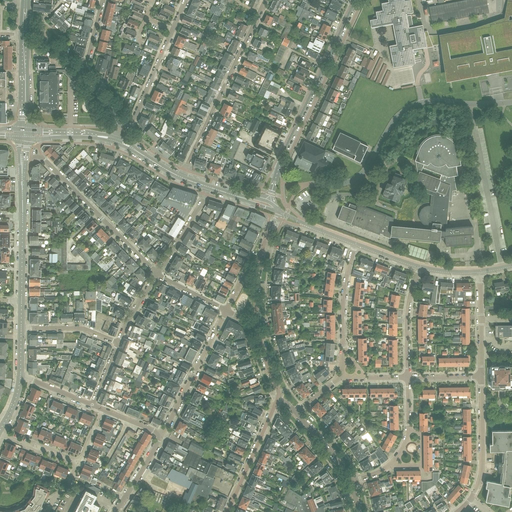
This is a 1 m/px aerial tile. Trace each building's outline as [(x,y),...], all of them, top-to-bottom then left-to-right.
[(46,4),(46,0),(34,0),(33,11),(45,13),(46,4)] [(46,0),(46,4),(45,13),(45,12),(51,13),(51,11),(52,11),(56,5),(51,5),(51,0),(46,0)] [(137,6),(138,3),(132,0),(131,3),(132,4),(130,9),(133,10),(132,11),(135,12),(135,11),(141,14),(142,14),(144,9),(137,6)] [(168,3),(161,0),(160,3),(166,5),(163,10),(170,13),(170,14),(173,15),(175,9),(167,6),(168,3)] [(256,9),(259,3),(251,0),(246,0),(250,2),(249,5),(256,9)] [(338,12),(340,7),(325,0),(321,0),(321,1),(330,5),(329,7),(338,12)] [(426,47),(427,47),(441,44),(443,60),(446,60),(448,69),(449,78),(485,72),(495,70),(498,69),(498,71),(511,68),(511,19),(490,24),(490,26),(485,27),(439,36),(428,36),(427,32),(425,32),(424,32),(423,25),(408,28),(408,26),(413,25),(411,15),(406,16),(406,14),(413,12),(410,0),(388,0),(388,2),(381,3),(383,10),(376,12),(376,16),(375,16),(373,18),(374,19),(370,20),(371,28),(392,24),(393,24),(396,44),(389,46),(393,67),(412,64),(415,63),(414,57),(414,56),(413,49),(426,47)] [(486,0),(466,0),(429,7),(430,15),(432,24),(489,13),(486,0)] [(117,4),(113,3),(108,2),(107,7),(119,10),(122,10),(123,8),(117,6),(117,4)] [(277,11),(279,7),(272,4),(269,9),(278,14),(279,12),(277,11)] [(87,11),(83,10),(83,7),(77,5),(76,9),(80,10),(79,12),(86,14),(85,16),(88,17),(93,18),(94,14),(90,12),(86,11),(87,11)] [(198,8),(196,7),(191,5),(190,5),(189,7),(190,8),(189,10),(200,15),(204,16),(205,14),(197,10),(198,8)] [(223,10),(219,8),(213,5),(212,8),(209,7),(207,11),(217,15),(220,16),(223,10)] [(322,10),(336,17),(338,13),(328,8),(327,10),(319,6),(318,9),(322,10)] [(59,12),(59,11),(60,10),(59,8),(57,10),(54,13),(54,14),(53,15),(50,19),(51,20),(51,21),(51,22),(53,24),(54,24),(54,23),(59,18),(62,15),(59,12)] [(307,21),(310,15),(312,12),(304,8),(300,17),(307,21)] [(163,10),(161,9),(159,14),(156,12),(154,16),(161,19),(162,16),(168,19),(170,14),(170,13),(163,10)] [(336,17),(322,10),(318,9),(317,11),(321,12),(325,15),(324,17),(333,21),(336,17)] [(204,16),(200,15),(189,10),(188,12),(187,12),(187,14),(186,15),(191,17),(193,18),(194,18),(196,15),(199,17),(203,19),(204,16)] [(144,15),(142,14),(141,14),(135,11),(135,12),(132,17),(129,15),(128,19),(130,19),(134,21),(135,18),(141,21),(144,15)] [(59,28),(64,23),(62,21),(63,19),(62,18),(64,16),(63,14),(62,15),(59,18),(54,23),(59,28)] [(274,15),(273,18),(267,15),(264,22),(268,24),(271,25),(273,21),(276,22),(279,18),(274,15)] [(84,22),(79,21),(77,21),(78,16),(75,16),(74,22),(91,26),(93,20),(85,18),(84,22)] [(104,16),(102,23),(103,24),(107,25),(106,29),(112,31),(117,32),(117,30),(118,27),(116,26),(116,24),(115,24),(115,23),(111,22),(111,19),(114,20),(114,21),(116,21),(116,19),(104,16)] [(191,19),(189,18),(184,16),(181,22),(189,25),(191,21),(198,25),(199,22),(192,19),(191,19)] [(283,20),(279,18),(276,22),(284,26),(286,28),(282,35),(287,38),(293,25),(283,20)] [(139,23),(134,21),(130,19),(127,25),(124,23),(123,26),(125,27),(127,28),(129,29),(130,26),(136,29),(139,23)] [(322,26),(318,23),(319,22),(313,19),(311,23),(316,26),(329,32),(331,27),(323,23),(322,26)] [(71,25),(69,23),(68,22),(66,25),(64,23),(59,28),(64,32),(71,25)] [(90,32),(91,26),(74,22),(73,24),(83,26),(82,30),(90,32)] [(242,38),(245,32),(232,26),(228,24),(226,23),(224,23),(223,25),(223,26),(227,28),(226,29),(229,30),(229,29),(231,30),(231,28),(236,31),(235,35),(228,32),(227,34),(233,38),(238,40),(240,37),(242,38)] [(240,23),(238,27),(233,24),(232,26),(245,32),(248,26),(240,23)] [(180,33),(185,35),(191,37),(192,35),(196,36),(198,32),(191,29),(191,30),(187,28),(187,26),(184,25),(183,27),(180,33)] [(326,36),(329,32),(316,26),(314,30),(326,36)] [(125,33),(123,32),(122,31),(121,35),(120,37),(126,40),(127,38),(128,35),(134,38),(136,32),(129,29),(127,28),(125,33)] [(268,31),(265,30),(261,28),(258,34),(265,37),(266,34),(270,36),(272,33),(268,31)] [(304,31),(301,29),(300,31),(299,33),(307,38),(308,37),(310,34),(304,31)] [(80,36),(83,37),(88,38),(90,32),(82,30),(81,34),(76,33),(75,35),(80,36)] [(150,34),(148,40),(150,41),(150,40),(157,43),(158,42),(159,43),(161,40),(159,39),(160,38),(154,35),(155,32),(149,30),(147,33),(150,34)] [(324,41),(326,36),(314,30),(313,32),(314,33),(313,35),(317,37),(324,41)] [(88,39),(83,38),(69,34),(68,40),(76,43),(75,48),(76,48),(76,49),(77,49),(76,51),(82,57),(84,57),(84,56),(88,39)] [(108,38),(109,36),(102,34),(100,39),(110,41),(109,42),(114,43),(115,41),(110,39),(108,38)] [(186,39),(183,37),(179,35),(177,40),(189,46),(195,49),(197,46),(191,43),(190,44),(185,41),(186,39)] [(310,41),(321,47),(324,42),(312,36),(311,38),(312,38),(310,41)] [(224,41),(219,39),(214,37),(213,39),(224,44),(229,46),(227,50),(235,54),(238,48),(224,41)] [(220,37),(219,39),(224,41),(238,48),(240,42),(233,38),(231,42),(225,39),(220,37)] [(287,47),(290,40),(285,37),(283,40),(281,44),(287,47)] [(150,41),(148,40),(148,39),(145,44),(144,48),(150,50),(151,47),(157,50),(160,44),(157,43),(150,40),(150,41)] [(261,41),(260,41),(256,39),(252,45),(259,49),(261,43),(264,44),(266,41),(262,39),(261,41)] [(195,49),(189,46),(177,40),(175,45),(182,48),(183,45),(195,51),(195,49)] [(319,52),(321,47),(310,41),(308,47),(319,52)] [(138,58),(139,55),(141,50),(138,49),(140,46),(133,43),(132,46),(126,44),(123,51),(132,55),(133,52),(136,54),(135,56),(138,58)] [(315,60),(318,54),(299,44),(298,46),(310,52),(308,56),(315,60)] [(105,50),(106,48),(99,46),(97,50),(105,52),(104,54),(111,56),(112,52),(105,50)] [(180,50),(178,49),(174,47),(171,53),(177,56),(180,50)] [(360,56),(355,54),(356,51),(353,50),(354,49),(349,47),(348,50),(348,49),(346,52),(347,52),(347,53),(356,57),(359,59),(360,56)] [(226,52),(224,56),(214,50),(213,53),(216,54),(219,55),(231,61),(234,56),(226,52)] [(257,54),(254,53),(250,51),(249,52),(248,53),(248,54),(247,57),(251,59),(254,60),(256,56),(261,59),(268,62),(269,59),(257,54)] [(377,52),(365,77),(368,79),(380,53),(377,52)] [(354,62),(356,57),(347,53),(346,55),(345,54),(344,57),(345,57),(344,58),(354,62)] [(106,69),(109,60),(111,56),(105,54),(103,59),(99,57),(97,64),(96,69),(105,72),(106,69)] [(229,67),(231,61),(219,55),(216,54),(215,56),(222,60),(221,63),(229,67)] [(306,69),(308,70),(311,64),(307,62),(308,60),(300,56),(298,61),(301,62),(300,65),(300,66),(306,69)] [(178,58),(177,60),(170,57),(167,62),(175,65),(179,67),(180,67),(183,60),(178,58)] [(111,58),(109,65),(112,66),(109,76),(116,78),(119,67),(115,66),(117,59),(111,58)] [(354,62),(344,58),(343,59),(342,61),(342,62),(342,63),(349,66),(350,65),(351,66),(354,65),(355,66),(356,63),(354,62)] [(380,58),(370,80),(373,81),(383,59),(380,58)] [(37,59),(37,64),(37,69),(47,69),(47,64),(49,64),(49,59),(37,59)] [(152,65),(150,64),(149,63),(150,61),(146,59),(144,62),(142,68),(149,71),(152,65)] [(252,63),(250,62),(245,59),(243,65),(250,68),(251,65),(257,68),(258,66),(252,63)] [(366,63),(365,62),(363,66),(369,69),(373,62),(368,59),(366,63)] [(179,67),(175,65),(167,62),(165,67),(173,70),(171,73),(178,76),(181,70),(178,69),(179,67)] [(220,64),(219,67),(210,63),(209,66),(226,73),(228,68),(220,64)] [(384,64),(375,82),(379,84),(387,65),(384,64)] [(300,66),(300,65),(299,65),(295,73),(296,73),(298,74),(304,77),(306,78),(309,72),(305,71),(306,69),(300,66)] [(340,70),(347,73),(349,68),(342,65),(342,66),(341,66),(340,68),(340,70)] [(215,75),(223,79),(226,73),(209,66),(208,67),(217,71),(215,75)] [(248,70),(246,69),(242,67),(239,73),(253,79),(254,76),(247,73),(248,70)] [(147,77),(149,71),(142,68),(139,74),(138,76),(142,78),(143,75),(147,77)] [(58,69),(56,69),(56,70),(50,70),(48,73),(41,73),(40,109),(44,109),(44,112),(51,112),(56,112),(56,109),(59,109),(59,93),(59,91),(60,91),(60,89),(59,89),(59,75),(59,73),(59,72),(64,72),(73,82),(75,80),(65,69),(58,69)] [(272,80),(275,73),(271,70),(269,73),(266,78),(271,81),(272,80)] [(345,78),(347,73),(340,70),(339,72),(338,71),(337,74),(338,74),(337,75),(345,78)] [(388,70),(381,85),(384,87),(391,72),(388,70)] [(125,89),(127,85),(130,86),(135,74),(128,71),(125,78),(122,77),(120,82),(118,86),(125,89)] [(170,74),(170,75),(163,72),(161,77),(160,79),(167,83),(169,78),(174,80),(176,77),(170,74)] [(215,76),(213,79),(200,73),(199,75),(200,75),(220,85),(222,79),(215,76)] [(298,74),(296,73),(295,76),(291,75),(289,79),(297,83),(298,81),(302,83),(304,77),(298,74)] [(220,85),(200,75),(199,76),(199,77),(211,83),(209,87),(217,90),(220,85)] [(245,78),(242,77),(238,75),(235,81),(242,84),(241,86),(248,89),(250,84),(243,81),(245,78)] [(334,82),(342,85),(344,80),(336,77),(336,78),(335,77),(334,80),(335,80),(334,82)] [(270,84),(271,81),(266,78),(262,86),(268,89),(270,84)] [(167,83),(160,79),(159,82),(156,87),(163,90),(163,91),(170,94),(171,91),(170,90),(168,89),(169,87),(166,85),(167,83)] [(288,80),(288,82),(287,83),(290,85),(294,87),(293,90),(299,93),(301,90),(300,89),(301,88),(298,86),(299,85),(291,82),(288,80)] [(132,90),(130,95),(137,98),(138,93),(140,88),(137,87),(139,85),(133,82),(132,85),(133,86),(132,90)] [(339,90),(342,85),(334,82),(333,83),(332,85),(332,86),(332,87),(339,90)] [(235,93),(242,96),(243,94),(238,91),(241,86),(234,83),(231,88),(236,91),(235,93)] [(268,89),(267,90),(278,95),(281,89),(270,84),(268,89)] [(198,87),(198,88),(195,86),(195,87),(193,86),(193,88),(197,90),(214,98),(217,91),(210,88),(208,92),(198,87)] [(267,90),(268,89),(262,86),(258,94),(267,98),(268,95),(265,94),(267,90)] [(329,93),(336,97),(338,92),(331,88),(330,89),(329,91),(329,92),(329,93)] [(163,93),(160,92),(155,90),(153,95),(165,100),(165,98),(162,96),(163,93)] [(206,97),(204,101),(211,104),(214,98),(197,90),(196,92),(206,97)] [(245,98),(235,93),(230,91),(227,98),(234,101),(235,98),(243,102),(245,98)] [(334,102),(336,97),(329,93),(328,95),(327,95),(326,97),(327,97),(326,98),(334,102)] [(165,100),(153,95),(151,99),(155,101),(155,102),(161,105),(162,104),(163,103),(167,105),(168,101),(167,101),(165,100)] [(295,103),(287,100),(287,99),(280,96),(278,99),(281,100),(280,104),(284,106),(292,109),(295,103)] [(323,105),(330,109),(333,104),(325,100),(325,101),(324,101),(323,103),(324,103),(323,105)] [(160,107),(152,103),(147,101),(145,107),(149,109),(152,110),(153,107),(159,110),(160,107)] [(210,106),(203,102),(199,101),(197,107),(200,108),(207,112),(210,106)] [(6,112),(6,102),(0,102),(0,122),(6,122),(6,119),(8,119),(8,112),(6,112)] [(233,105),(242,110),(244,106),(235,102),(233,105)] [(233,105),(232,107),(225,103),(222,108),(230,112),(232,109),(243,114),(244,111),(242,110),(233,105)] [(328,114),(330,109),(323,105),(322,107),(321,107),(320,109),(321,109),(321,110),(328,114)] [(292,109),(284,106),(283,109),(275,106),(272,110),(284,115),(285,114),(289,116),(292,109)] [(204,118),(207,112),(200,108),(198,111),(195,109),(193,112),(197,114),(204,118)] [(230,112),(222,108),(220,113),(228,117),(227,118),(232,120),(233,117),(231,116),(233,113),(230,112)] [(284,117),(279,115),(271,111),(270,115),(277,118),(276,121),(278,122),(285,125),(286,122),(285,122),(286,120),(283,118),(284,117)] [(317,117),(325,121),(327,115),(320,112),(319,113),(318,115),(317,117)] [(150,118),(152,115),(152,114),(150,114),(148,117),(146,116),(146,118),(143,117),(144,115),(141,114),(138,121),(138,123),(143,129),(144,129),(145,126),(146,126),(147,124),(150,118)] [(203,120),(199,118),(196,116),(196,117),(192,115),(191,118),(194,119),(193,122),(201,126),(203,120)] [(224,118),(221,117),(217,115),(214,120),(225,125),(226,124),(222,122),(224,118)] [(263,120),(256,117),(249,130),(255,133),(255,131),(260,122),(262,123),(263,120)] [(322,125),(325,121),(317,117),(317,119),(316,118),(315,121),(315,122),(322,125)] [(232,126),(226,124),(225,125),(214,120),(211,126),(219,129),(221,125),(230,130),(232,126)] [(198,131),(201,126),(193,122),(192,125),(188,123),(187,126),(190,128),(198,131)] [(254,146),(270,154),(276,144),(277,141),(282,130),(276,127),(275,129),(271,127),(272,125),(266,122),(260,133),(260,134),(259,135),(254,146)] [(311,128),(318,132),(321,127),(313,123),(313,124),(312,124),(311,126),(312,126),(311,128)] [(151,137),(157,130),(152,126),(146,132),(151,137)] [(188,134),(183,132),(175,128),(174,130),(176,131),(194,139),(197,133),(190,130),(188,134)] [(218,131),(215,130),(210,128),(208,133),(215,136),(216,134),(221,136),(222,134),(217,131),(218,131)] [(316,137),(318,132),(311,128),(311,129),(310,129),(309,131),(309,133),(316,137)] [(157,130),(151,137),(156,141),(159,137),(160,137),(161,135),(157,130)] [(191,145),(194,139),(176,131),(175,133),(186,138),(184,142),(191,145)] [(332,150),(360,163),(363,157),(368,146),(360,143),(360,142),(340,132),(334,145),(334,146),(332,150)] [(223,140),(215,136),(208,133),(206,138),(213,141),(214,139),(222,142),(223,140)] [(319,138),(316,137),(309,133),(308,134),(306,136),(307,136),(306,138),(316,143),(319,138)] [(165,150),(175,138),(168,135),(165,134),(163,137),(166,139),(167,139),(168,138),(169,139),(165,143),(163,142),(160,146),(160,147),(160,148),(161,149),(162,149),(163,148),(163,149),(165,150)] [(473,231),(473,226),(446,228),(447,211),(448,201),(452,201),(453,190),(456,189),(454,176),(458,176),(456,166),(461,165),(459,152),(458,150),(458,149),(457,148),(457,147),(456,145),(455,144),(454,143),(454,142),(453,141),(452,140),(451,140),(449,139),(448,138),(447,138),(446,137),(445,137),(443,136),(442,136),(441,136),(439,136),(438,136),(437,136),(435,136),(434,136),(433,136),(431,137),(430,137),(429,138),(428,139),(427,139),(426,140),(425,141),(424,142),(423,143),(422,144),(421,145),(420,146),(420,147),(419,149),(417,155),(415,161),(421,163),(419,166),(422,168),(441,175),(440,179),(420,172),(415,184),(427,188),(425,192),(431,194),(430,206),(428,206),(424,207),(421,209),(419,213),(419,217),(420,221),(423,224),(426,226),(428,226),(429,225),(432,225),(432,228),(431,228),(431,230),(392,226),(393,218),(387,216),(387,215),(358,204),(357,207),(350,204),(350,203),(348,207),(342,205),(337,218),(380,235),(380,233),(383,234),(383,235),(390,238),(391,236),(432,240),(439,240),(440,237),(441,237),(441,239),(443,239),(444,237),(445,237),(446,245),(471,243),(471,234),(473,234),(473,231)] [(175,150),(172,148),(179,140),(175,138),(165,150),(168,153),(168,152),(171,155),(175,150)] [(212,143),(213,141),(206,138),(203,143),(208,145),(211,146),(215,148),(217,146),(212,143)] [(233,146),(231,149),(228,157),(233,160),(241,142),(236,140),(233,146)] [(326,149),(325,151),(304,142),(298,155),(300,156),(299,158),(297,157),(294,165),(309,172),(310,171),(317,174),(320,168),(326,171),(330,162),(331,163),(333,159),(336,154),(326,150),(326,149)] [(191,146),(186,144),(184,147),(182,145),(176,158),(182,161),(183,160),(184,160),(187,155),(191,146)] [(42,147),(41,149),(42,151),(44,153),(48,157),(60,145),(44,145),(42,147)] [(60,145),(48,157),(53,161),(59,155),(56,152),(58,150),(59,150),(62,147),(60,145)] [(207,148),(202,145),(200,150),(204,151),(203,154),(200,154),(199,156),(198,159),(196,159),(195,163),(194,163),(193,165),(195,167),(196,168),(197,167),(199,168),(204,151),(206,152),(208,148),(207,148)] [(204,151),(199,168),(201,168),(201,169),(203,170),(203,169),(204,169),(208,159),(205,158),(207,153),(211,154),(212,150),(208,148),(206,152),(204,151)] [(6,167),(9,152),(9,151),(7,151),(6,151),(5,150),(3,150),(2,150),(1,150),(0,149),(0,175),(8,176),(8,169),(4,169),(4,167),(6,167)] [(84,159),(85,157),(88,154),(84,150),(80,153),(83,156),(82,157),(84,159)] [(254,151),(252,155),(248,154),(246,158),(250,160),(248,164),(263,171),(269,158),(254,151)] [(105,164),(106,162),(108,155),(101,153),(99,160),(103,161),(102,163),(105,164)] [(88,154),(85,157),(90,163),(93,160),(88,154)] [(59,168),(63,165),(65,162),(68,159),(64,155),(61,157),(60,157),(55,163),(59,168)] [(108,155),(106,162),(113,164),(115,157),(108,155)] [(217,162),(219,156),(216,155),(214,164),(211,163),(209,170),(209,171),(210,171),(211,172),(212,171),(214,172),(217,162)] [(223,156),(222,158),(220,163),(217,162),(214,172),(216,173),(218,174),(218,173),(219,174),(221,167),(223,168),(226,157),(223,156)] [(66,175),(70,172),(79,162),(77,160),(74,163),(72,165),(71,163),(62,171),(66,175)] [(120,172),(125,162),(124,162),(124,161),(121,160),(120,160),(117,166),(120,168),(117,172),(119,173),(120,172)] [(229,176),(233,160),(232,163),(230,163),(230,165),(227,165),(226,167),(223,175),(224,175),(225,176),(226,176),(227,176),(229,176)] [(125,162),(120,172),(119,173),(122,175),(123,172),(126,174),(128,170),(130,165),(129,165),(130,164),(127,163),(125,162)] [(31,174),(40,174),(40,175),(44,175),(48,171),(41,163),(32,166),(31,168),(31,174)] [(106,172),(108,174),(111,176),(115,165),(112,164),(109,172),(106,170),(106,172)] [(81,171),(85,167),(83,165),(78,170),(76,169),(74,171),(73,170),(67,176),(72,181),(81,171)] [(129,184),(137,169),(136,169),(136,168),(134,166),(133,167),(129,173),(131,174),(126,182),(128,183),(129,184)] [(97,180),(104,173),(98,167),(93,171),(95,173),(92,176),(97,180)] [(261,175),(261,173),(248,167),(245,174),(246,174),(246,175),(259,181),(261,175)] [(77,186),(80,183),(87,176),(91,172),(88,169),(84,174),(81,171),(72,181),(77,186)] [(137,181),(139,177),(142,173),(141,172),(142,171),(139,170),(137,169),(129,184),(130,185),(132,182),(134,179),(137,181)] [(242,181),(245,175),(239,173),(238,174),(237,177),(236,179),(242,181)] [(406,181),(406,180),(402,179),(400,178),(401,175),(395,173),(394,176),(392,182),(393,183),(393,184),(391,185),(387,183),(383,196),(398,202),(401,193),(403,192),(404,191),(404,189),(404,188),(405,184),(406,184),(406,183),(406,181)] [(141,188),(148,177),(147,176),(147,175),(145,174),(144,174),(141,178),(140,180),(142,181),(140,185),(142,186),(141,188)] [(256,186),(259,181),(246,175),(246,176),(247,176),(244,182),(254,187),(256,186)] [(54,187),(55,185),(59,182),(54,177),(49,182),(48,182),(48,186),(51,184),(53,187),(54,187)] [(149,186),(150,184),(153,180),(152,179),(150,177),(150,178),(148,177),(141,188),(143,189),(147,184),(149,186)] [(85,179),(77,187),(82,191),(90,184),(85,179)] [(156,190),(160,183),(156,181),(152,187),(149,192),(151,193),(152,191),(155,192),(156,190)] [(158,197),(165,186),(160,183),(156,190),(159,191),(156,196),(158,197)] [(54,201),(65,189),(64,188),(64,187),(63,186),(62,186),(61,185),(56,191),(58,192),(54,196),(55,197),(53,199),(53,200),(54,201)] [(164,198),(166,193),(169,189),(165,186),(158,197),(160,199),(161,196),(164,198)] [(165,198),(167,200),(168,198),(169,198),(169,197),(194,205),(197,201),(198,195),(172,186),(165,198)] [(89,199),(93,195),(99,189),(97,187),(93,191),(90,189),(85,194),(89,199)] [(64,198),(66,197),(69,193),(69,192),(68,191),(67,191),(65,189),(54,201),(55,203),(62,197),(64,198)] [(96,202),(106,192),(104,190),(102,192),(100,190),(98,192),(98,193),(96,195),(92,198),(93,199),(92,199),(94,201),(95,201),(96,202)] [(48,191),(45,191),(44,197),(43,197),(43,194),(32,193),(32,194),(31,194),(31,199),(49,200),(53,200),(53,199),(50,194),(48,192),(48,191)] [(100,206),(103,202),(105,200),(104,198),(108,195),(106,192),(96,202),(97,203),(99,206),(99,205),(100,206)] [(105,211),(119,197),(117,194),(111,200),(110,199),(101,207),(102,208),(101,208),(103,210),(104,210),(105,211)] [(137,194),(135,198),(140,202),(140,203),(143,198),(137,194)] [(68,206),(70,204),(74,201),(73,200),(72,199),(70,197),(64,202),(64,201),(58,208),(58,209),(59,211),(66,204),(68,206)] [(114,205),(117,203),(121,199),(119,197),(105,211),(106,212),(105,212),(107,214),(108,214),(116,207),(114,205)] [(54,201),(53,200),(49,200),(31,199),(31,205),(32,205),(32,206),(41,206),(41,203),(46,203),(46,209),(54,209),(58,209),(58,208),(55,203),(54,201)] [(214,209),(216,202),(209,200),(207,206),(206,206),(203,209),(206,211),(209,207),(214,209)] [(73,211),(75,209),(79,206),(78,205),(77,204),(75,202),(70,207),(69,207),(65,211),(67,213),(71,209),(73,211)] [(220,211),(221,209),(223,204),(216,202),(214,209),(217,210),(215,217),(217,218),(220,211)] [(231,217),(236,207),(227,203),(222,213),(215,226),(224,231),(228,223),(231,217)] [(126,207),(125,205),(117,212),(115,210),(110,216),(112,218),(111,218),(113,220),(120,213),(126,207)] [(156,211),(161,213),(164,216),(168,210),(163,206),(160,205),(157,209),(156,211)] [(78,217),(80,215),(84,211),(83,211),(84,210),(83,209),(82,209),(80,207),(66,221),(68,224),(77,215),(78,217)] [(125,215),(123,214),(128,209),(126,207),(120,213),(113,220),(115,222),(115,221),(117,223),(121,219),(125,215)] [(266,218),(261,215),(258,214),(238,207),(234,215),(250,221),(261,226),(266,218)] [(159,216),(161,213),(156,211),(154,214),(152,217),(155,219),(158,215),(159,216)] [(81,226),(86,221),(90,217),(89,217),(90,216),(88,214),(87,215),(85,213),(76,222),(79,224),(81,226)] [(135,220),(134,219),(132,217),(130,219),(121,228),(123,230),(124,230),(125,231),(130,226),(129,224),(132,221),(133,222),(135,220)] [(178,217),(176,217),(175,218),(174,217),(172,220),(182,227),(185,221),(178,217)] [(121,228),(130,219),(128,218),(126,221),(124,219),(118,224),(120,226),(119,226),(121,228)] [(212,226),(204,221),(200,218),(197,223),(204,227),(205,225),(210,228),(212,226)] [(91,231),(94,228),(97,225),(97,224),(98,223),(95,220),(94,221),(93,220),(81,232),(83,234),(87,231),(90,233),(91,232),(91,231)] [(178,233),(182,227),(172,220),(170,223),(174,225),(171,229),(178,233)] [(261,227),(257,225),(252,222),(247,220),(246,221),(245,221),(245,222),(250,225),(249,227),(259,231),(261,227)] [(202,228),(199,226),(195,223),(191,229),(199,233),(200,231),(205,234),(207,230),(202,227),(202,228)] [(141,232),(139,231),(144,226),(142,224),(139,226),(129,236),(131,238),(132,238),(133,239),(141,232)] [(225,229),(235,234),(230,232),(233,226),(232,226),(229,224),(228,224),(225,229)] [(129,236),(139,226),(138,225),(135,227),(133,225),(126,232),(128,234),(128,235),(129,236)] [(171,229),(168,226),(165,231),(175,237),(178,233),(171,229)] [(97,241),(98,239),(105,232),(101,228),(98,231),(95,229),(88,236),(91,239),(92,237),(97,241)] [(258,233),(254,231),(249,228),(248,232),(242,229),(241,231),(255,238),(258,233)] [(231,243),(235,234),(225,229),(221,237),(231,243)] [(171,239),(166,236),(164,235),(165,234),(159,230),(157,233),(163,236),(161,239),(168,243),(169,243),(170,241),(169,241),(171,239)] [(291,239),(293,232),(287,230),(286,233),(284,232),(281,238),(290,241),(291,239)] [(189,231),(186,237),(197,244),(198,242),(196,240),(196,237),(196,236),(189,231)] [(253,243),(255,238),(241,231),(241,233),(246,235),(244,238),(248,241),(253,243)] [(98,245),(103,240),(105,242),(110,237),(105,232),(98,239),(97,241),(95,242),(98,245)] [(296,241),(297,239),(299,234),(293,232),(291,239),(294,240),(292,246),(295,248),(297,242),(296,241)] [(142,248),(153,237),(151,235),(145,241),(143,239),(138,244),(139,245),(138,245),(140,247),(141,247),(142,248)] [(303,250),(307,237),(302,235),(300,240),(299,243),(297,242),(295,248),(294,251),(296,252),(297,251),(299,245),(303,247),(302,250),(303,250)] [(151,246),(149,244),(156,238),(153,237),(142,248),(143,249),(142,249),(144,251),(145,251),(151,246)] [(196,246),(197,244),(186,237),(182,242),(189,247),(191,243),(196,246)] [(311,245),(312,244),(313,240),(307,237),(303,250),(306,251),(308,245),(311,246),(310,248),(309,247),(308,251),(310,252),(313,246),(311,245)] [(9,243),(9,240),(0,239),(0,247),(4,247),(9,247),(9,246),(10,246),(10,243),(9,243)] [(250,250),(252,244),(242,239),(239,244),(250,250)] [(108,254),(117,244),(116,243),(114,241),(113,241),(108,246),(110,248),(106,252),(108,254)] [(320,250),(323,243),(317,241),(315,246),(313,252),(316,253),(317,249),(320,250)] [(326,252),(327,250),(329,245),(323,243),(320,250),(318,256),(321,257),(323,251),(326,252)] [(115,253),(117,252),(121,248),(120,248),(120,247),(119,245),(118,246),(117,244),(108,254),(110,255),(114,252),(115,253)] [(188,249),(185,247),(181,244),(177,251),(184,255),(183,256),(190,260),(192,257),(187,254),(186,252),(188,249)] [(248,252),(242,249),(242,248),(234,244),(232,247),(240,251),(239,254),(246,257),(248,252)] [(78,253),(82,249),(78,245),(74,249),(77,252),(78,253)] [(151,257),(160,248),(158,246),(155,250),(153,248),(147,254),(148,254),(148,255),(149,256),(150,256),(151,257)] [(332,247),(331,252),(330,255),(328,254),(327,257),(331,259),(331,260),(333,261),(338,249),(337,249),(335,248),(334,247),(334,248),(332,247)] [(61,263),(61,260),(61,250),(61,248),(52,248),(52,250),(52,253),(49,253),(49,260),(49,263),(51,263),(57,263),(61,263)] [(155,261),(158,258),(159,257),(160,256),(159,256),(160,256),(158,254),(162,250),(160,248),(151,257),(152,258),(152,259),(154,261),(154,260),(155,261)] [(338,249),(337,249),(338,249),(333,261),(336,262),(336,261),(340,262),(339,265),(344,267),(345,261),(340,259),(343,251),(341,250),(341,249),(338,248),(338,249)] [(117,262),(126,254),(125,252),(123,250),(122,250),(117,255),(119,257),(115,260),(117,262)] [(288,252),(286,251),(279,250),(279,252),(287,255),(287,256),(279,254),(278,257),(277,256),(276,260),(288,263),(289,263),(290,258),(294,259),(294,256),(292,256),(292,255),(287,254),(288,252)] [(245,258),(241,256),(234,253),(233,255),(237,258),(236,260),(243,263),(245,258)] [(124,262),(126,261),(129,257),(129,256),(128,254),(127,255),(126,254),(117,262),(116,263),(115,265),(117,266),(123,261),(124,262)] [(183,260),(181,259),(177,256),(176,257),(174,259),(175,259),(174,261),(185,267),(186,265),(182,262),(183,260)] [(364,269),(368,260),(362,258),(361,261),(359,267),(364,269)] [(100,261),(98,264),(102,268),(106,264),(102,259),(100,261)] [(126,272),(135,263),(134,261),(132,259),(131,259),(126,264),(128,266),(124,270),(126,272)] [(284,270),(287,270),(288,267),(287,267),(288,263),(276,260),(275,264),(276,264),(276,266),(284,268),(284,270)] [(368,260),(364,269),(367,270),(368,269),(370,270),(373,262),(368,260)] [(184,270),(185,267),(174,261),(173,262),(171,264),(172,264),(171,265),(178,269),(179,267),(184,270)] [(239,270),(241,266),(239,264),(239,263),(235,261),(233,265),(228,262),(227,264),(239,270)] [(133,271),(135,270),(139,266),(138,266),(138,265),(137,263),(136,264),(135,263),(126,272),(128,274),(131,270),(133,271)] [(380,274),(383,266),(377,263),(374,271),(372,270),(369,277),(368,281),(371,282),(375,272),(380,274)] [(237,275),(239,270),(227,264),(226,266),(231,269),(229,272),(234,274),(234,273),(237,275)] [(200,273),(203,268),(198,265),(193,265),(191,269),(196,271),(198,272),(200,273)] [(386,277),(387,274),(389,268),(383,266),(380,274),(386,277)] [(177,272),(177,270),(175,269),(170,267),(169,269),(168,269),(167,272),(168,272),(167,273),(172,275),(172,276),(174,277),(174,276),(177,272)] [(135,281),(144,272),(143,271),(144,270),(142,268),(141,269),(141,268),(135,274),(137,275),(133,279),(135,281)] [(397,281),(401,272),(395,270),(392,278),(388,276),(387,278),(386,283),(389,284),(391,280),(395,281),(395,280),(397,281)] [(194,281),(195,278),(197,279),(198,278),(200,274),(200,273),(198,272),(196,271),(193,277),(189,275),(186,282),(187,282),(187,283),(188,284),(189,284),(192,285),(193,281),(194,281)] [(224,276),(221,274),(215,271),(214,273),(217,275),(226,279),(226,278),(233,282),(236,276),(226,271),(224,276)] [(145,279),(148,276),(147,275),(148,275),(146,273),(145,273),(144,272),(135,281),(131,285),(138,289),(141,285),(138,282),(141,279),(143,281),(143,280),(144,280),(145,279)] [(403,284),(404,281),(407,274),(401,272),(397,281),(398,281),(394,291),(400,293),(401,290),(399,289),(400,287),(401,284),(403,284)] [(205,277),(203,276),(200,274),(198,278),(197,279),(200,281),(196,288),(197,288),(198,289),(199,290),(200,290),(201,290),(206,282),(202,281),(205,277)] [(226,279),(217,275),(216,278),(224,282),(223,285),(230,288),(232,283),(226,280),(226,279)] [(285,277),(283,277),(273,276),(272,280),(273,280),(273,283),(282,284),(281,285),(285,285),(285,283),(284,283),(285,277)] [(110,278),(103,285),(110,288),(115,283),(110,278)] [(132,287),(131,286),(132,285),(127,282),(124,286),(129,289),(128,292),(135,296),(135,295),(135,296),(137,293),(136,293),(138,290),(137,290),(132,287)] [(224,287),(215,282),(214,285),(221,288),(219,292),(226,295),(228,292),(227,291),(229,290),(224,287)] [(462,292),(471,292),(471,287),(470,287),(470,283),(469,283),(469,282),(466,282),(466,283),(463,283),(463,290),(462,290),(462,292)] [(507,284),(504,284),(503,282),(494,283),(496,293),(501,292),(501,293),(502,293),(502,294),(503,294),(504,294),(504,293),(505,293),(505,292),(505,291),(509,290),(507,284)] [(163,294),(165,291),(167,286),(161,283),(158,290),(157,290),(154,295),(157,297),(160,292),(162,293),(158,303),(161,304),(165,295),(163,294)] [(434,287),(434,284),(423,283),(422,287),(422,289),(431,291),(431,290),(432,290),(430,303),(435,304),(435,303),(435,299),(437,290),(437,287),(434,287)] [(452,291),(453,288),(453,283),(447,283),(446,290),(446,292),(446,293),(452,293),(451,303),(454,303),(455,292),(452,291)] [(462,290),(463,290),(463,283),(456,283),(456,290),(455,290),(455,292),(454,303),(455,303),(455,307),(470,306),(470,304),(464,304),(464,302),(455,302),(455,301),(457,301),(457,297),(463,297),(462,292),(462,290)] [(167,308),(175,290),(170,287),(166,295),(170,297),(165,307),(167,308)] [(177,301),(179,298),(181,293),(175,290),(167,308),(168,309),(173,299),(177,301)] [(85,291),(85,294),(85,301),(96,301),(96,298),(96,292),(96,291),(85,291)] [(225,297),(221,295),(215,291),(213,294),(217,296),(215,299),(218,301),(222,303),(225,297)] [(104,295),(96,292),(96,298),(102,300),(109,303),(110,299),(104,296),(104,295)] [(280,296),(281,293),(271,292),(271,297),(272,297),(272,299),(281,299),(281,301),(283,301),(293,301),(289,301),(289,298),(287,298),(287,297),(285,297),(281,297),(281,296),(280,296)] [(132,300),(126,297),(118,293),(115,299),(120,302),(121,301),(128,306),(130,304),(131,303),(131,302),(131,301),(132,300)] [(182,309),(188,297),(183,294),(180,298),(179,302),(182,304),(180,308),(182,309)] [(189,307),(191,304),(193,299),(188,297),(182,309),(181,311),(179,314),(183,316),(185,311),(183,310),(186,305),(189,307)] [(195,313),(200,303),(195,300),(191,308),(194,310),(190,318),(192,320),(192,319),(194,316),(195,314),(195,313)] [(272,308),(272,312),(282,311),(281,307),(284,307),(285,306),(292,306),(293,304),(293,301),(283,301),(283,302),(282,303),(281,304),(281,303),(278,304),(278,303),(277,304),(275,304),(272,304),(273,308),(272,308)] [(161,304),(158,303),(157,302),(155,305),(150,302),(147,308),(157,312),(159,309),(163,311),(165,307),(161,304)] [(202,314),(206,306),(200,303),(195,313),(195,314),(194,316),(192,319),(197,321),(198,322),(199,320),(195,318),(198,312),(202,314)] [(82,310),(82,306),(82,304),(79,304),(79,321),(84,321),(84,316),(88,316),(88,313),(84,313),(84,310),(82,310)] [(118,307),(118,308),(112,304),(111,307),(113,308),(112,311),(122,317),(122,316),(123,317),(124,314),(125,312),(121,309),(118,307)] [(205,322),(208,316),(208,317),(212,309),(207,306),(203,314),(206,316),(203,321),(199,319),(199,320),(198,322),(204,325),(205,322)] [(156,313),(155,312),(148,309),(147,311),(146,310),(146,312),(145,312),(144,314),(144,315),(151,318),(152,316),(155,317),(156,313)] [(211,318),(214,319),(218,312),(212,309),(208,317),(208,316),(205,322),(204,325),(210,328),(211,325),(208,323),(211,318)] [(30,323),(38,323),(41,323),(43,323),(44,323),(48,323),(48,318),(44,318),(44,313),(40,313),(41,311),(38,311),(37,313),(30,313),(30,319),(30,323)] [(289,314),(287,314),(287,311),(282,311),(272,312),(273,316),(274,316),(274,319),(283,318),(289,317),(289,316),(289,314)] [(142,316),(141,317),(139,315),(135,321),(140,324),(139,326),(147,330),(148,328),(145,326),(148,322),(149,322),(151,319),(142,316)] [(274,326),(284,325),(287,324),(286,320),(293,319),(292,317),(289,317),(283,318),(274,319),(274,322),(273,322),(274,326)] [(234,333),(242,328),(240,326),(235,323),(229,320),(219,340),(223,342),(225,339),(230,333),(230,331),(234,333)] [(210,328),(204,325),(198,322),(197,321),(194,328),(199,330),(206,334),(210,328)] [(112,326),(109,333),(109,334),(115,336),(121,323),(118,322),(116,327),(112,326)] [(142,332),(143,329),(130,324),(128,329),(135,332),(140,334),(141,332),(142,332)] [(287,328),(284,329),(284,325),(274,326),(274,330),(275,330),(276,334),(285,333),(288,332),(288,334),(296,333),(296,332),(296,329),(292,330),(292,329),(288,331),(287,328)] [(511,325),(495,326),(495,336),(495,337),(511,337),(511,336),(511,325)] [(236,338),(240,338),(245,337),(244,331),(242,328),(234,333),(235,334),(236,338)] [(134,335),(135,332),(128,329),(126,334),(137,339),(138,337),(134,335)] [(205,336),(198,332),(197,334),(192,332),(191,334),(195,336),(195,338),(202,341),(202,342),(205,336)] [(287,343),(286,338),(297,335),(296,333),(288,334),(285,335),(285,337),(277,339),(278,341),(277,341),(278,345),(287,343)] [(103,348),(92,343),(93,340),(88,338),(86,344),(110,353),(112,348),(105,345),(103,348)] [(136,343),(129,340),(124,338),(122,343),(130,346),(137,349),(138,346),(135,345),(136,343)] [(201,344),(199,343),(193,339),(191,343),(188,341),(187,342),(183,340),(182,342),(191,346),(198,349),(201,344)] [(246,340),(245,340),(245,339),(237,341),(238,346),(232,347),(233,348),(230,349),(230,352),(238,349),(238,348),(241,347),(246,346),(245,343),(246,342),(246,340)] [(110,353),(86,344),(79,341),(78,343),(76,347),(79,349),(81,350),(82,346),(90,349),(89,353),(92,354),(93,350),(101,354),(100,356),(107,359),(110,353)] [(280,349),(280,351),(288,349),(289,350),(292,350),(296,348),(295,345),(293,346),(292,341),(287,343),(278,345),(279,349),(280,349)] [(129,349),(130,346),(122,343),(120,348),(128,352),(127,353),(135,356),(136,354),(132,352),(132,351),(129,349)] [(150,350),(151,347),(144,344),(143,347),(146,349),(145,352),(148,353),(150,350)] [(198,351),(190,347),(184,344),(181,350),(195,357),(198,351)] [(225,347),(223,346),(218,344),(216,347),(215,347),(215,349),(215,350),(223,354),(224,351),(226,351),(230,353),(230,352),(230,349),(230,347),(226,345),(225,347)] [(181,350),(179,352),(166,345),(163,351),(176,358),(178,356),(192,363),(195,357),(181,350)] [(294,365),(300,363),(299,361),(295,362),(294,360),(295,360),(296,359),(293,352),(297,351),(296,348),(292,350),(289,350),(289,352),(286,353),(281,354),(282,356),(281,357),(284,364),(285,364),(285,366),(293,364),(294,365)] [(242,350),(239,351),(238,349),(230,352),(230,353),(229,357),(240,355),(241,358),(244,357),(249,356),(248,356),(249,356),(248,353),(247,350),(243,351),(242,350)] [(125,358),(127,354),(119,351),(117,356),(130,362),(132,363),(133,360),(131,359),(131,360),(125,358)] [(222,358),(217,356),(213,353),(212,355),(211,355),(210,358),(217,362),(219,359),(221,360),(222,358)] [(106,361),(97,357),(94,355),(93,359),(98,361),(97,363),(104,366),(106,361)] [(145,361),(153,365),(156,358),(148,355),(145,361)] [(333,362),(334,356),(322,355),(322,361),(323,361),(322,363),(329,364),(329,361),(333,362)] [(129,364),(130,362),(117,356),(114,363),(126,367),(128,364),(129,364)] [(190,366),(182,362),(173,358),(171,361),(181,365),(180,368),(187,371),(190,366)] [(216,366),(217,362),(210,358),(208,362),(207,364),(217,369),(218,367),(216,366)] [(251,361),(250,361),(250,360),(245,361),(239,363),(240,366),(237,367),(238,370),(247,367),(252,366),(251,363),(251,362),(251,361)] [(328,376),(329,374),(327,371),(328,370),(329,364),(322,363),(323,361),(322,361),(320,361),(319,364),(319,365),(322,365),(322,366),(320,368),(322,370),(319,372),(325,379),(328,376)] [(488,386),(491,386),(491,391),(499,391),(502,391),(505,390),(511,390),(511,387),(511,386),(511,365),(511,366),(511,362),(492,362),(492,366),(491,366),(491,367),(487,367),(488,386)] [(102,371),(104,366),(97,363),(96,365),(92,363),(91,366),(102,371)] [(289,376),(300,371),(297,366),(301,365),(300,363),(294,365),(295,367),(287,371),(288,373),(287,373),(289,376)] [(120,368),(118,367),(113,365),(111,371),(120,375),(121,375),(123,376),(124,373),(119,371),(120,368)] [(59,372),(61,368),(59,367),(56,372),(53,371),(52,374),(51,374),(48,382),(54,384),(59,372)] [(186,373),(179,370),(174,367),(172,370),(174,371),(172,373),(184,379),(187,373),(186,373)] [(215,371),(213,369),(208,367),(207,369),(206,369),(206,371),(206,372),(213,376),(214,373),(220,376),(221,373),(215,370),(215,371)] [(253,368),(252,367),(241,371),(240,370),(238,371),(240,378),(245,376),(249,374),(254,373),(253,370),(254,370),(253,368)] [(59,378),(61,373),(63,369),(61,368),(59,372),(54,384),(59,386),(63,379),(59,378)] [(172,373),(171,375),(157,369),(155,374),(160,376),(167,380),(171,381),(172,380),(181,384),(184,379),(172,373)] [(121,375),(120,375),(111,371),(108,377),(115,380),(117,376),(129,381),(130,379),(123,376),(121,375)] [(297,382),(296,381),(303,377),(300,371),(289,376),(293,384),(297,382)] [(96,380),(98,376),(87,372),(86,376),(87,377),(96,380)] [(322,381),(325,379),(319,372),(315,375),(319,382),(321,380),(322,381)] [(209,377),(204,375),(204,376),(203,376),(202,377),(203,378),(201,381),(209,385),(211,381),(212,381),(212,382),(215,384),(216,383),(217,381),(210,377),(209,377)] [(251,387),(254,386),(259,384),(257,380),(256,377),(252,379),(252,378),(241,382),(243,386),(249,384),(251,387)] [(302,383),(296,388),(299,393),(309,386),(313,382),(316,381),(313,377),(309,380),(310,383),(309,384),(308,383),(304,386),(302,383)] [(121,384),(116,381),(108,378),(106,383),(117,388),(119,389),(121,384)] [(97,383),(92,381),(89,380),(86,386),(94,390),(97,383)] [(170,382),(168,387),(177,391),(180,386),(170,382)] [(115,393),(117,388),(106,383),(103,388),(111,392),(111,391),(115,393)] [(85,388),(83,387),(81,386),(81,385),(78,384),(77,388),(79,389),(79,390),(84,392),(82,396),(86,397),(90,399),(93,393),(92,392),(93,390),(89,389),(88,390),(85,389),(85,388)] [(206,388),(204,386),(199,384),(199,385),(198,385),(197,388),(197,389),(204,393),(205,390),(211,393),(212,390),(206,387),(206,388)] [(262,390),(260,385),(246,392),(248,395),(254,392),(255,394),(257,392),(262,390)] [(309,386),(299,393),(303,398),(309,393),(307,390),(310,388),(309,386)] [(31,393),(39,397),(41,391),(32,387),(30,390),(32,391),(31,393)] [(168,387),(166,392),(175,396),(177,391),(168,387)] [(109,397),(110,394),(102,391),(100,396),(113,402),(114,399),(109,397)] [(172,402),(174,398),(161,393),(159,392),(158,394),(157,394),(156,395),(162,397),(172,402)] [(201,398),(202,395),(195,392),(193,394),(194,394),(193,397),(205,403),(210,405),(211,403),(201,398)] [(36,404),(39,397),(31,393),(30,396),(29,395),(26,401),(32,403),(36,404)] [(172,402),(162,397),(161,400),(148,394),(146,398),(154,402),(155,401),(169,407),(172,402)] [(100,396),(98,402),(105,406),(107,402),(112,404),(113,402),(100,396)] [(204,406),(205,403),(193,397),(192,399),(191,399),(190,401),(191,401),(190,401),(191,402),(195,404),(197,405),(198,403),(204,406)] [(55,411),(58,403),(56,401),(49,398),(46,403),(49,404),(48,407),(50,409),(55,411)] [(316,413),(329,400),(327,399),(324,401),(324,403),(322,404),(322,403),(321,404),(318,402),(312,408),(316,413)] [(326,406),(327,405),(330,402),(329,400),(316,413),(320,417),(324,414),(326,411),(323,408),(325,406),(326,406)] [(31,405),(32,403),(26,401),(24,406),(25,407),(24,409),(32,412),(35,407),(31,405)] [(257,408),(258,407),(246,401),(244,406),(248,408),(248,407),(254,409),(252,413),(260,416),(260,415),(261,415),(262,414),(261,413),(262,410),(257,408)] [(61,416),(62,414),(66,405),(61,403),(58,403),(55,411),(60,412),(58,415),(61,416)] [(188,407),(187,409),(199,415),(204,417),(205,415),(200,413),(195,410),(196,408),(193,407),(189,404),(189,405),(188,404),(187,407),(188,407)] [(70,417),(73,409),(71,408),(71,407),(66,405),(62,414),(70,417)] [(154,406),(153,408),(165,414),(168,409),(163,407),(160,405),(159,408),(154,406)] [(141,415),(143,412),(139,411),(128,406),(125,413),(139,419),(141,415)] [(153,408),(152,410),(154,410),(154,411),(156,412),(155,415),(158,417),(163,419),(165,414),(153,408)] [(22,411),(20,416),(29,420),(34,422),(36,417),(31,415),(32,412),(24,409),(23,411),(22,411)] [(77,420),(81,411),(76,409),(76,410),(73,409),(70,417),(77,420)] [(185,411),(184,413),(194,418),(195,416),(198,417),(199,415),(187,409),(185,411)] [(327,423),(333,417),(336,419),(337,418),(338,417),(341,414),(339,411),(337,413),(332,409),(322,418),(325,420),(324,421),(326,423),(327,423)] [(85,423),(88,415),(86,414),(86,413),(81,411),(77,420),(77,421),(79,422),(80,421),(85,423)] [(183,416),(182,418),(186,420),(201,428),(202,426),(200,425),(201,425),(202,422),(201,422),(197,420),(195,422),(190,419),(191,417),(194,418),(184,413),(182,415),(183,416)] [(258,419),(251,416),(246,414),(244,417),(243,419),(256,425),(257,422),(258,422),(258,421),(258,420),(258,419)] [(95,417),(93,416),(91,415),(90,416),(88,415),(85,423),(89,425),(89,426),(91,427),(95,417)] [(150,418),(150,419),(152,420),(150,424),(158,428),(158,427),(159,426),(161,422),(161,421),(154,418),(155,417),(152,415),(150,418)] [(28,423),(29,420),(20,416),(17,422),(19,422),(18,425),(29,429),(31,424),(28,423)] [(278,428),(284,423),(281,419),(281,418),(280,416),(277,416),(276,419),(277,420),(274,425),(274,424),(272,428),(275,429),(276,426),(278,429),(278,428)] [(333,431),(339,425),(337,423),(338,423),(337,422),(340,419),(338,417),(337,418),(336,419),(335,420),(336,421),(333,424),(330,427),(330,428),(329,428),(332,432),(333,431)] [(104,423),(112,427),(113,424),(116,425),(117,422),(106,418),(104,423)] [(243,419),(241,418),(239,421),(242,423),(241,425),(246,427),(245,428),(253,431),(253,430),(254,430),(255,428),(256,425),(243,419)] [(186,425),(185,424),(180,421),(180,422),(179,422),(178,423),(179,424),(178,426),(189,432),(191,433),(195,435),(199,437),(200,434),(190,429),(192,424),(188,422),(186,425)] [(110,432),(112,427),(104,423),(102,429),(107,431),(106,433),(106,434),(111,436),(112,433),(110,432)] [(282,433),(289,427),(284,423),(278,428),(278,429),(282,433)] [(345,431),(350,425),(348,423),(345,426),(344,425),(342,423),(339,425),(333,431),(336,434),(337,433),(338,435),(344,429),(345,431)] [(27,434),(29,429),(18,425),(17,427),(16,426),(14,430),(24,434),(24,433),(27,434)] [(350,436),(347,433),(353,428),(352,427),(350,425),(345,431),(346,432),(344,434),(341,437),(342,439),(341,439),(344,442),(350,436)] [(186,437),(189,432),(178,426),(177,428),(176,428),(175,430),(176,430),(175,430),(182,434),(182,435),(186,437)] [(46,431),(47,429),(43,427),(42,428),(42,429),(39,428),(38,432),(35,437),(40,439),(41,438),(43,439),(46,431)] [(289,435),(293,432),(289,427),(282,433),(285,437),(278,442),(282,446),(288,440),(287,439),(286,438),(289,436),(289,435)] [(250,437),(251,435),(239,429),(238,432),(242,434),(241,437),(249,441),(249,440),(250,440),(251,438),(250,437)] [(142,437),(149,441),(152,435),(145,432),(143,430),(141,433),(144,434),(142,437)] [(488,488),(485,501),(508,506),(511,487),(511,430),(507,430),(504,430),(502,430),(492,431),(492,444),(490,444),(490,451),(500,451),(498,467),(497,482),(495,482),(487,480),(485,488),(488,488)] [(46,431),(43,439),(46,440),(45,441),(50,443),(52,438),(55,432),(52,431),(51,433),(46,431)] [(55,432),(52,438),(50,443),(55,445),(55,444),(58,445),(61,437),(62,435),(58,433),(55,432)] [(397,436),(392,433),(390,432),(387,437),(394,441),(397,436)] [(106,434),(106,433),(104,433),(103,435),(98,433),(95,438),(104,442),(105,439),(109,441),(111,436),(106,434)] [(248,442),(236,436),(231,434),(229,437),(239,441),(238,444),(245,448),(246,447),(247,446),(247,445),(247,444),(248,442)] [(193,440),(186,437),(182,435),(179,439),(185,441),(182,446),(187,449),(190,451),(201,457),(203,454),(202,454),(205,448),(192,441),(193,440)] [(291,448),(300,439),(296,435),(292,438),(290,440),(292,443),(286,449),(287,451),(291,448)] [(361,435),(359,437),(357,435),(353,439),(350,436),(344,442),(347,445),(348,445),(349,446),(355,441),(356,442),(356,441),(358,440),(358,439),(362,436),(361,435)] [(65,449),(70,438),(68,437),(66,440),(61,437),(58,445),(60,446),(60,447),(65,449)] [(146,446),(149,441),(142,437),(141,440),(139,439),(138,441),(139,442),(145,446),(146,446)] [(391,446),(394,441),(387,437),(384,443),(391,446)] [(76,443),(72,442),(73,439),(70,438),(65,449),(70,451),(73,452),(76,443)] [(102,445),(104,442),(95,438),(93,444),(99,446),(98,449),(103,451),(105,452),(107,447),(102,445)] [(275,441),(273,440),(269,438),(268,438),(266,441),(267,442),(266,444),(276,448),(279,450),(280,448),(277,446),(274,444),(275,441)] [(296,451),(300,447),(304,444),(300,439),(291,448),(293,450),(294,449),(296,451)] [(354,455),(362,450),(360,446),(362,445),(360,443),(361,443),(358,439),(358,440),(356,441),(358,444),(355,446),(351,449),(353,451),(352,452),(354,455)] [(81,445),(80,445),(81,443),(77,441),(76,443),(73,452),(75,453),(77,454),(81,445)] [(176,444),(174,443),(169,441),(169,442),(168,442),(167,443),(168,443),(167,445),(187,456),(188,454),(185,452),(187,449),(182,446),(176,443),(176,444)] [(242,455),(243,454),(244,454),(244,452),(244,451),(245,449),(232,444),(233,443),(228,441),(227,445),(231,446),(231,447),(232,447),(231,449),(231,450),(242,455)] [(5,448),(14,452),(16,446),(6,442),(5,446),(6,446),(5,448)] [(142,451),(145,446),(139,442),(137,445),(136,444),(135,446),(136,447),(142,451)] [(388,451),(391,446),(384,443),(381,448),(388,451)] [(278,452),(279,450),(276,448),(266,444),(265,445),(263,449),(264,449),(270,452),(272,449),(275,450),(278,452)] [(185,461),(187,456),(167,445),(166,447),(165,447),(164,448),(165,449),(164,450),(173,455),(174,452),(183,457),(182,460),(185,461)] [(140,456),(142,451),(136,447),(134,450),(130,448),(129,450),(133,452),(140,456)] [(308,448),(307,449),(306,447),(302,451),(300,452),(300,451),(295,455),(297,457),(298,456),(301,460),(303,458),(311,451),(308,448)] [(10,460),(14,452),(5,448),(4,451),(3,450),(1,456),(10,460)] [(101,455),(103,451),(98,449),(97,451),(91,449),(89,454),(97,457),(98,454),(101,455)] [(357,458),(358,460),(367,454),(368,456),(370,454),(368,450),(364,453),(362,450),(354,455),(356,458),(357,458)] [(374,452),(379,459),(382,457),(381,455),(377,450),(374,452)] [(29,463),(32,455),(29,454),(30,453),(25,451),(22,456),(21,460),(20,461),(28,465),(29,463)] [(171,455),(168,453),(164,451),(163,452),(162,453),(162,454),(161,456),(182,466),(183,464),(170,457),(171,455)] [(200,459),(201,457),(190,451),(188,454),(187,456),(185,461),(183,464),(182,466),(181,469),(179,472),(188,477),(187,480),(198,484),(195,492),(198,494),(207,497),(208,495),(215,478),(214,478),(215,474),(227,479),(232,481),(234,474),(230,472),(224,469),(200,459)] [(269,454),(267,453),(262,451),(261,454),(262,454),(261,456),(274,461),(279,464),(280,462),(268,456),(269,454)] [(315,457),(313,455),(313,454),(311,451),(303,458),(306,461),(302,464),(304,466),(311,460),(315,457)] [(140,456),(133,452),(132,454),(127,452),(125,454),(130,457),(137,461),(140,456)] [(242,456),(237,454),(231,452),(229,458),(235,461),(235,460),(239,462),(240,459),(241,459),(242,458),(241,457),(242,456)] [(95,463),(97,457),(89,454),(87,459),(92,462),(91,464),(97,466),(98,464),(95,463)] [(35,470),(37,466),(40,457),(35,455),(35,456),(32,455),(29,463),(34,465),(32,469),(35,470)] [(372,467),(370,463),(370,462),(372,461),(372,459),(374,458),(373,455),(367,458),(368,459),(360,463),(362,466),(361,467),(362,470),(363,469),(364,470),(368,467),(369,469),(372,467)] [(181,469),(182,466),(161,456),(160,458),(160,457),(159,459),(159,460),(166,464),(167,462),(181,469)] [(271,463),(273,461),(261,456),(260,458),(259,457),(258,460),(262,462),(270,466),(271,463)] [(0,466),(6,469),(10,461),(0,457),(0,466)] [(45,469),(48,461),(45,460),(45,459),(40,457),(37,466),(45,469)] [(134,466),(137,461),(130,457),(129,460),(125,458),(123,460),(127,463),(134,466)] [(54,469),(56,464),(51,462),(48,461),(45,469),(50,472),(51,468),(54,469)] [(234,465),(234,464),(228,461),(225,467),(235,471),(237,468),(236,468),(237,466),(234,465)] [(313,475),(316,472),(319,470),(323,466),(320,463),(318,461),(314,465),(313,466),(312,465),(310,468),(308,466),(305,469),(308,472),(309,470),(313,475)] [(168,475),(171,468),(169,467),(166,471),(162,468),(163,466),(156,462),(156,463),(155,463),(154,464),(155,465),(153,467),(168,475)] [(267,467),(262,464),(257,462),(256,465),(257,465),(256,467),(268,473),(269,471),(266,469),(267,467)] [(131,471),(134,466),(127,463),(126,465),(122,463),(121,465),(124,468),(131,471)] [(60,476),(64,468),(61,467),(61,466),(56,464),(54,469),(57,470),(55,474),(60,476)] [(99,467),(97,466),(91,464),(90,467),(85,464),(82,470),(91,473),(93,468),(98,470),(99,467)] [(5,473),(6,469),(0,466),(0,475),(8,480),(10,475),(5,473)] [(167,477),(168,475),(153,467),(153,468),(152,469),(151,470),(151,471),(158,475),(157,476),(165,480),(167,477)] [(64,468),(60,476),(65,478),(69,469),(67,468),(66,469),(64,468)] [(128,477),(131,471),(124,468),(123,470),(119,468),(117,470),(121,473),(128,477)] [(168,475),(167,477),(170,478),(170,480),(190,489),(188,493),(186,497),(185,496),(183,501),(190,504),(192,499),(195,492),(198,484),(187,480),(188,477),(179,472),(171,468),(168,475)] [(95,484),(97,481),(92,478),(92,477),(89,476),(91,473),(82,470),(80,475),(82,476),(81,478),(95,484)] [(318,482),(329,474),(326,470),(322,473),(318,476),(319,478),(316,480),(313,483),(314,485),(318,482)] [(125,482),(128,477),(121,473),(120,476),(118,475),(117,477),(119,478),(120,479),(125,482)] [(251,479),(262,484),(263,482),(258,479),(259,477),(253,474),(252,474),(251,477),(251,478),(251,479)] [(326,483),(332,479),(329,474),(318,482),(319,484),(322,483),(323,485),(324,485),(327,483),(326,483)] [(125,482),(120,479),(119,478),(117,481),(116,480),(115,482),(116,483),(120,485),(122,486),(122,487),(125,482)] [(270,487),(262,484),(251,479),(250,480),(248,483),(249,483),(249,484),(255,486),(256,484),(269,490),(270,487)] [(383,483),(380,483),(380,481),(378,480),(372,482),(371,482),(372,482),(367,483),(368,487),(369,487),(370,489),(381,486),(384,485),(388,484),(392,483),(391,480),(388,481),(389,482),(384,483),(383,483)] [(122,486),(120,485),(116,483),(113,488),(119,491),(122,486)] [(0,511),(36,511),(38,511),(37,511),(38,511),(43,507),(42,506),(45,497),(47,498),(50,491),(48,490),(49,489),(37,484),(37,486),(35,485),(34,495),(26,505),(25,507),(23,507),(12,511),(11,511),(7,511),(0,511)] [(336,487),(335,485),(332,486),(332,484),(327,486),(324,488),(325,491),(328,490),(329,493),(337,490),(337,489),(337,487),(336,487)] [(265,496),(258,493),(254,491),(255,488),(248,485),(248,486),(247,486),(246,488),(247,488),(246,490),(265,498),(265,496)] [(454,489),(460,494),(464,489),(458,485),(455,488),(454,489)] [(93,503),(99,492),(100,489),(94,486),(87,487),(74,511),(96,511),(100,506),(93,503)] [(370,491),(371,495),(383,492),(381,486),(370,489),(371,491),(370,491)] [(318,511),(316,508),(313,500),(310,493),(309,490),(301,496),(289,488),(289,489),(286,495),(283,500),(286,501),(295,505),(297,506),(298,511),(310,511),(314,511),(318,511)] [(456,498),(460,494),(454,489),(453,490),(450,494),(456,498)] [(264,501),(265,498),(246,490),(245,492),(244,492),(243,494),(244,494),(244,495),(250,498),(252,495),(264,501)] [(337,496),(339,495),(338,492),(339,492),(338,490),(337,490),(329,493),(331,496),(328,497),(329,500),(337,497),(337,496)] [(456,498),(450,494),(446,490),(444,492),(448,496),(446,498),(452,503),(456,498)] [(218,499),(214,498),(208,495),(207,497),(225,505),(228,499),(220,496),(218,499)] [(441,511),(444,510),(436,497),(435,495),(433,497),(436,501),(434,502),(440,511),(441,511)] [(442,497),(440,499),(438,495),(436,497),(444,510),(447,508),(447,507),(448,507),(442,497)] [(386,499),(385,496),(372,499),(373,503),(374,503),(374,505),(386,502),(391,500),(390,498),(386,499)] [(222,511),(225,505),(207,497),(206,500),(216,504),(215,508),(222,511)] [(253,501),(247,499),(243,497),(242,497),(241,499),(242,499),(241,501),(258,508),(259,505),(255,503),(254,505),(252,504),(253,501)] [(316,508),(320,506),(324,505),(321,497),(313,500),(316,508)] [(331,508),(338,507),(342,505),(341,500),(336,501),(328,504),(326,504),(326,507),(328,507),(331,506),(331,508)] [(383,509),(382,505),(391,503),(391,500),(386,502),(374,505),(375,506),(374,507),(375,511),(383,509)] [(430,511),(424,502),(424,500),(421,502),(423,506),(423,505),(425,508),(426,507),(427,509),(428,509),(428,510),(425,511),(430,511)] [(430,507),(428,504),(426,500),(424,502),(430,511),(436,511),(433,506),(430,508),(430,507)] [(258,509),(258,508),(241,501),(240,503),(239,503),(238,505),(239,505),(239,506),(246,509),(247,507),(256,511),(257,508),(258,509)]
